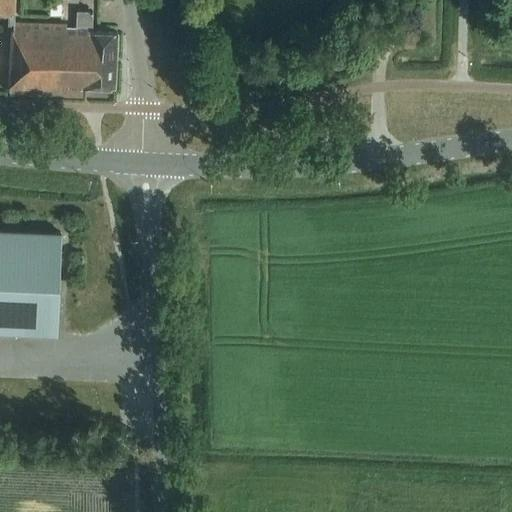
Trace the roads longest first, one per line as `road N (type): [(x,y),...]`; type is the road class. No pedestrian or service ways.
road 1 (tertiary): [(511,141),(324,165),(143,164)]
road 2 (unclassified): [(161,511),(143,164)]
road 3 (tertiary): [(143,164),(130,0)]
road 4 (tertiary): [(143,164),(0,152)]
